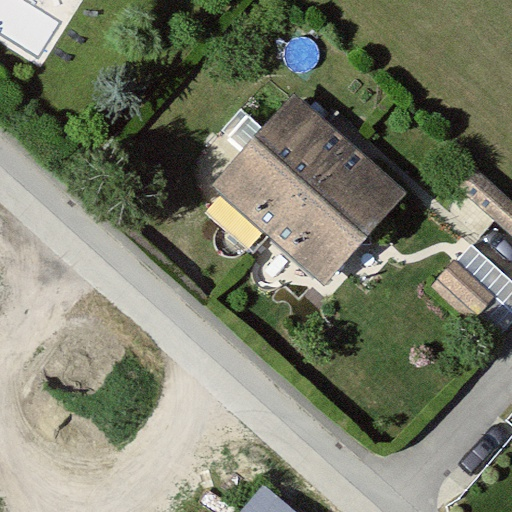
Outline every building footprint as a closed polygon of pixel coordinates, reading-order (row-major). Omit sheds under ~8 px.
[(409,200),(298,101),(215,194),(327,293),(409,200)] [(511,204),(479,175),(463,193),(511,236),(511,204)] [(498,301),(457,267),(441,287),(482,321),(498,301)] [(0,337),(28,308),(0,280),(0,337)] [(294,511),(263,484),(237,511),(294,511)]
